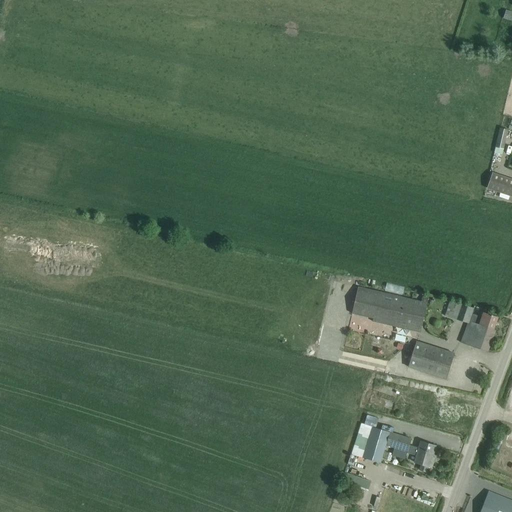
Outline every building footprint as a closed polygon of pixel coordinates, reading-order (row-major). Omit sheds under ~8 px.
[(499,128),(494,151),(503,153),(507,130),(499,128)] [(487,187),(506,194),(511,196),(511,179),(492,172),(487,187)] [(358,287),(352,313),(373,318),(372,321),(420,332),(428,297),(422,296),(421,301),(358,287)] [(461,341),(478,348),(488,351),(496,330),(493,329),(498,317),(483,312),(482,316),(471,312),(473,307),(460,302),(460,304),(450,300),(445,316),(455,319),(455,318),(467,322),(461,341)] [(416,341),(408,367),(446,379),(454,353),(416,341)] [(352,450),(351,452),(358,454),(364,456),(363,457),(381,462),(386,445),(406,451),(410,438),(372,427),(372,429),(366,427),(363,436),(357,435),(356,434),(352,450)] [(414,462),(421,464),(419,469),(426,472),(428,466),(432,467),(435,457),(430,456),(431,453),(433,454),(436,446),(420,441),(418,447),(410,445),(408,452),(416,455),(414,462)] [(479,511),(511,511),(511,500),(490,492),(491,492),(488,491),(488,492),(488,491),(479,511)]
